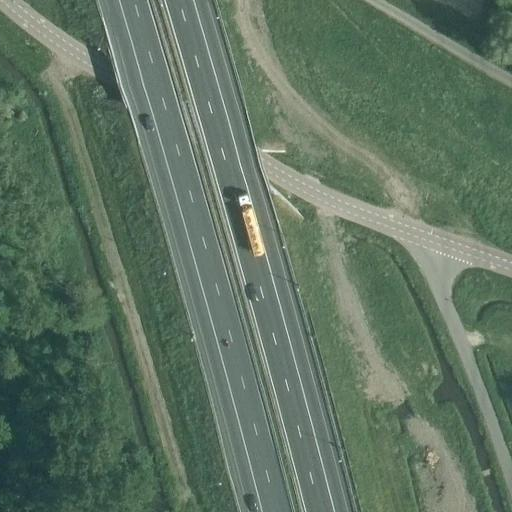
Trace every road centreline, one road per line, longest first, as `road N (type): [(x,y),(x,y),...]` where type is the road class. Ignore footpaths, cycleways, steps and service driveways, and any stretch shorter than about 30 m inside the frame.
road 1 (motorway): [(125,0),(268,511)]
road 2 (motorway): [(325,511),(185,0)]
road 3 (tertiary): [(437,240),(293,183),(88,61),(5,0)]
road 4 (track): [(403,228),(388,183),(277,83),(239,0)]
road 5 (unclassified): [(511,478),(442,285),(437,240)]
road 6 (unclassified): [(511,79),(372,0)]
